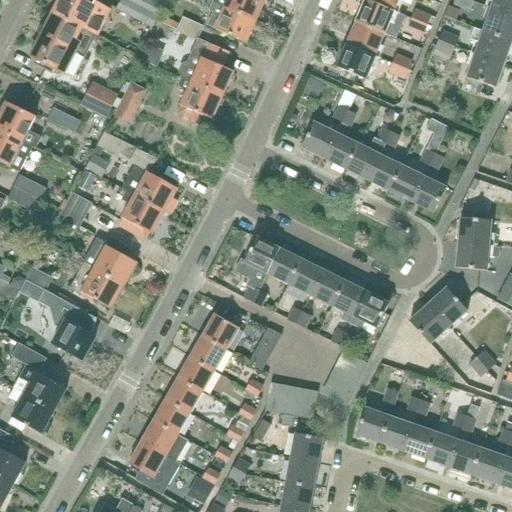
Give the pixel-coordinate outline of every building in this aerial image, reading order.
[(95,2),(93,6),(82,0),(59,0),(52,14),(83,30),(97,37),(110,10),(95,2)] [(153,28),(159,18),(124,0),(122,0),(117,10),(153,28)] [(124,0),(159,18),(165,7),(150,0),(124,0)] [(213,0),(213,3),(214,3),(256,22),(266,0),(265,0),(213,0)] [(399,0),(365,0),(366,1),(394,13),(399,0)] [(470,12),(474,3),(467,0),(455,0),(454,5),(470,12)] [(511,16),(511,0),(494,0),(491,9),(511,16)] [(394,13),(366,1),(356,23),(385,35),(394,13)] [(246,44),(256,22),(214,3),(210,11),(214,13),(208,26),(215,29),(215,30),(246,44)] [(511,42),(511,16),(491,9),(483,32),(511,42)] [(412,20),(427,26),(431,18),(415,11),(412,20)] [(66,76),(76,56),(82,45),(76,42),(83,30),(52,14),(30,57),(66,76)] [(198,40),(203,28),(183,19),(178,31),(198,40)] [(424,35),(427,26),(412,20),(408,29),(424,35)] [(167,41),(172,29),(160,23),(154,35),(167,41)] [(385,35),(356,23),(347,46),(376,58),(385,35)] [(504,65),(511,43),(511,42),(483,32),(475,55),(504,65)] [(439,41),(455,48),(459,40),(442,33),(439,41)] [(222,68),(229,53),(199,40),(192,55),(202,60),(191,83),(223,97),(234,73),(222,68)] [(451,57),(455,48),(439,41),(435,50),(451,57)] [(376,58),(347,46),(337,69),(366,81),(376,58)] [(496,89),(504,65),(475,55),(467,79),(496,89)] [(393,65),(409,71),(412,63),(396,57),(393,65)] [(405,80),(409,71),(393,65),(389,74),(405,80)] [(318,101),(325,85),(310,79),(303,94),(318,101)] [(124,97),(117,111),(133,119),(140,105),(147,91),(130,83),(129,85),(126,83),(122,93),(125,95),(124,97)] [(212,121),(223,97),(191,83),(181,107),(212,121)] [(107,118),(117,98),(93,86),(83,106),(107,118)] [(29,133),(36,119),(6,104),(0,115),(0,131),(33,149),(36,150),(42,139),(29,133)] [(342,124),(348,111),(340,107),(334,119),(342,124)] [(75,135),(81,123),(54,110),(48,121),(75,135)] [(348,111),(342,124),(351,128),(357,115),(348,111)] [(324,160),(337,135),(314,124),(301,149),(324,160)] [(386,145),(392,133),(384,129),(378,141),(386,145)] [(20,173),(33,149),(0,131),(0,163),(10,168),(20,173)] [(392,133),(386,145),(394,149),(400,137),(392,133)] [(138,149),(105,134),(86,169),(91,172),(103,149),(131,163),(138,149)] [(346,171),(359,146),(337,135),(324,160),(346,171)] [(368,182),(381,156),(359,146),(346,171),(368,182)] [(430,167),(436,155),(428,151),(422,163),(430,167)] [(436,155),(430,167),(438,171),(444,159),(436,155)] [(390,193),(402,167),(381,156),(368,182),(390,193)] [(148,174),(136,167),(123,190),(135,196),(165,213),(166,212),(171,215),(178,203),(172,200),(178,190),(148,174)] [(412,204),(424,178),(402,167),(390,193),(412,204)] [(14,188),(41,202),(47,191),(20,177),(14,188)] [(434,215),(447,189),(424,178),(412,204),(434,215)] [(509,205),(511,205),(511,193),(474,181),(465,199),(469,201),(468,204),(476,208),(476,209),(485,213),(491,200),(494,197),(510,203),(509,205)] [(35,214),(41,202),(14,188),(8,200),(35,214)] [(67,206),(86,217),(92,205),(73,195),(67,206)] [(152,236),(165,213),(135,196),(119,226),(147,241),(150,235),(152,236)] [(79,229),(86,217),(67,206),(60,219),(79,229)] [(490,247),(492,222),(461,220),(458,245),(490,247)] [(107,248),(108,246),(96,239),(83,264),(124,287),(137,264),(107,248)] [(267,275),(280,250),(257,239),(245,264),(267,275)] [(487,272),(490,247),(458,245),(456,269),(487,272)] [(289,286),(302,261),(280,250),(267,275),(289,286)] [(311,297),(324,272),(302,261),(289,286),(311,297)] [(111,310),(124,287),(83,264),(69,289),(81,296),(83,294),(111,310)] [(27,281),(46,292),(52,280),(33,270),(27,281)] [(333,308),(346,283),(324,272),(311,297),(333,308)] [(511,307),(511,274),(497,299),(511,307)] [(0,280),(0,279),(0,295),(14,303),(20,291),(0,280)] [(40,304),(46,292),(27,281),(21,293),(40,304)] [(355,319),(368,293),(346,283),(333,308),(355,319)] [(253,304),(259,291),(251,287),(245,300),(253,304)] [(449,329),(468,312),(447,289),(428,306),(449,329)] [(261,308),(262,308),(268,295),(259,291),(253,304),(261,308)] [(377,330),(389,304),(368,293),(355,319),(377,330)] [(431,346),(449,329),(428,306),(409,323),(431,346)] [(297,326),(303,313),(295,309),(288,322),(297,326)] [(303,313),(297,326),(305,330),(311,317),(303,313)] [(228,351),(240,330),(215,316),(203,337),(228,351)] [(83,362),(96,338),(66,322),(53,345),(83,362)] [(341,348),(347,335),(339,331),(332,343),(341,348)] [(40,371),(47,360),(0,334),(0,349),(28,365),(14,390),(54,413),(67,390),(37,373),(39,370),(40,371)] [(347,335),(341,348),(347,351),(349,352),(355,339),(347,335)] [(215,373),(228,351),(203,337),(190,358),(215,373)] [(477,359),(489,372),(495,366),(484,353),(477,359)] [(363,376),(368,365),(346,354),(340,365),(363,376)] [(263,372),(268,363),(256,356),(250,365),(263,372)] [(203,394),(215,373),(190,358),(178,379),(203,394)] [(481,379),(489,372),(477,359),(470,366),(481,379)] [(357,386),(363,376),(340,365),(335,376),(357,386)] [(352,397),(357,386),(335,376),(330,386),(352,397)] [(191,415),(203,394),(178,379),(166,401),(191,415)] [(258,397),(263,389),(251,382),(246,391),(258,397)] [(347,408),(352,397),(330,386),(325,396),(347,408)] [(277,413),(281,389),(271,387),(266,411),(277,413)] [(288,416),(293,391),(281,389),(277,413),(288,416)] [(42,436),(54,413),(14,390),(9,400),(19,405),(12,419),(42,436)] [(393,406),(398,393),(388,390),(384,403),(393,406)] [(300,418),(305,394),(293,391),(288,416),(300,418)] [(312,420),(317,396),(305,394),(300,418),(312,420)] [(416,414),(421,401),(412,398),(408,411),(416,414)] [(179,436),(191,415),(166,401),(154,422),(179,436)] [(421,401),(416,414),(425,417),(430,404),(421,401)] [(251,421),(256,413),(244,406),(239,415),(251,421)] [(467,417),(463,430),(471,433),(473,433),(477,421),(476,420),(480,409),(471,406),(471,407),(467,417)] [(380,444),(389,418),(365,409),(356,436),(380,444)] [(463,430),(467,417),(457,414),(449,438),(435,434),(426,460),(449,469),(458,442),(463,430)] [(280,415),(278,425),(293,428),(295,418),(280,415)] [(403,452),(412,426),(389,418),(380,444),(403,452)] [(167,457),(179,436),(154,422),(142,443),(167,457)] [(311,438),(313,425),(303,423),(301,436),(295,435),(290,460),(318,465),(323,440),(311,438)] [(426,460),(435,434),(412,426),(403,452),(426,460)] [(227,436),(236,441),(239,443),(244,434),(232,427),(227,436)] [(11,445),(15,439),(0,430),(0,478),(14,486),(26,464),(9,454),(13,446),(11,445)] [(508,447),(511,436),(511,433),(504,431),(500,444),(508,447)] [(472,477),(481,450),(458,442),(449,469),(472,477)] [(162,495),(174,475),(180,465),(167,457),(142,443),(129,465),(141,472),(136,480),(162,495)] [(227,464),(232,455),(220,448),(215,457),(227,464)] [(495,485),(504,458),(481,450),(472,477),(495,485)] [(511,490),(511,460),(504,458),(495,485),(511,490)] [(314,489),(318,465),(290,460),(286,483),(314,489)] [(233,468),(245,475),(249,467),(238,461),(233,468)] [(240,483),(245,475),(233,468),(229,477),(240,483)] [(203,478),(215,485),(220,477),(208,470),(203,478)] [(14,486),(0,478),(0,508),(1,509),(14,486)] [(207,506),(216,488),(199,479),(189,496),(207,506)] [(305,511),(309,511),(314,489),(286,483),(281,507),(305,511)] [(130,511),(134,506),(125,501),(118,511),(130,511)]
